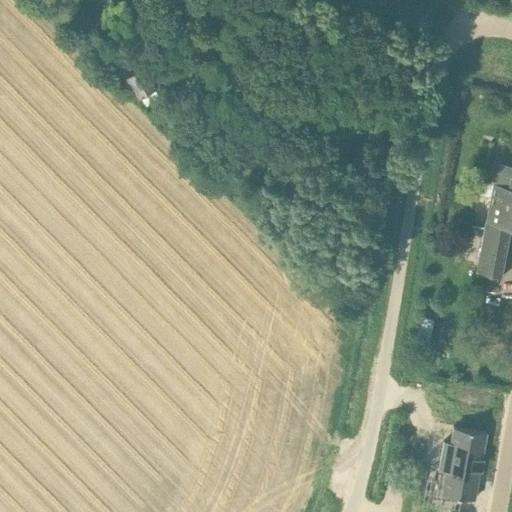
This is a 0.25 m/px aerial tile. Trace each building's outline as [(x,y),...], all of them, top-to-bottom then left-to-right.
[(229,0),(226,10),(242,16),(247,0),(229,0)] [(153,87),(140,66),(133,56),(120,64),(126,75),(139,95),(153,87)] [(258,134),(250,151),(261,156),(269,140),(258,134)] [(478,273),(492,276),(503,278),(511,226),(511,166),(500,165),(499,175),(505,176),(503,185),(486,182),(483,196),(492,197),(489,219),(487,219),(478,273)] [(492,425),(458,420),(455,437),(450,436),(446,456),(453,458),(448,483),(446,490),(479,497),(481,490),(492,425)]
